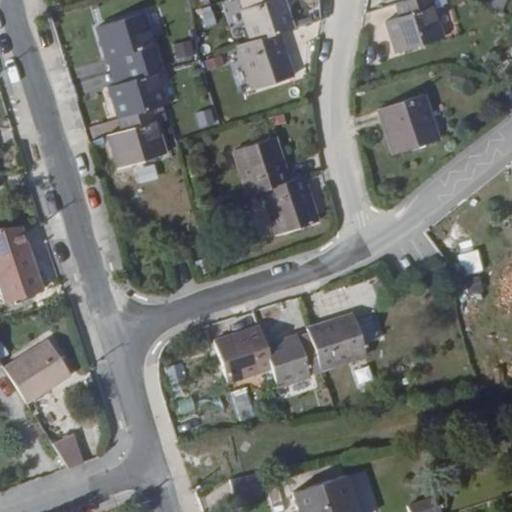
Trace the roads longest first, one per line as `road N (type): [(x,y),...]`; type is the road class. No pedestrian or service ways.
road 1 (residential): [(12,0),(115,334)]
road 2 (residential): [(115,334),(304,275),(371,242)]
road 3 (residential): [(371,242),(358,222),(335,122),(345,0)]
road 4 (residential): [(371,242),(414,219),(511,138)]
road 5 (residential): [(115,334),(153,464)]
road 6 (residential): [(153,464),(27,511)]
